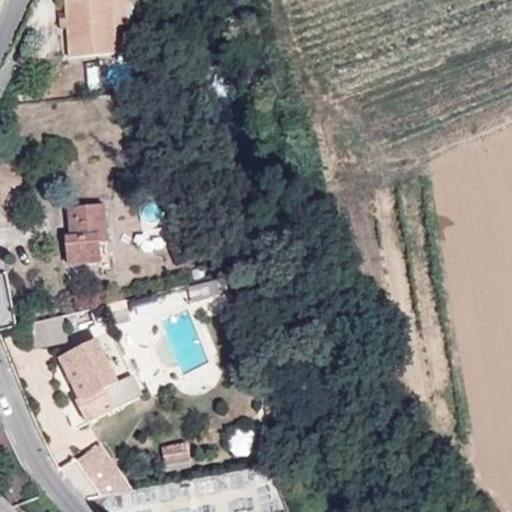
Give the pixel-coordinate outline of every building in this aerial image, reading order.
[(66,0),(68,18),(68,29),(70,58),(118,55),(116,26),(114,0),(66,0)] [(126,0),(114,0),(116,26),(128,25),(126,0)] [(61,29),(68,29),(68,18),(60,19),(61,29)] [(108,234),(106,205),(69,208),(72,237),(67,237),(69,266),(103,263),(101,244),(100,234),(108,234)] [(108,234),(100,234),(101,244),(109,244),(108,234)] [(193,305),(222,297),(218,281),(189,288),(193,305)] [(132,322),(126,301),(112,304),(118,326),(132,322)] [(69,343),(64,316),(29,324),(34,350),(69,343)] [(98,339),(61,359),(82,400),(78,402),(90,424),(117,411),(116,409),(143,395),(134,377),(121,384),(98,339)] [(166,465),(191,462),(189,444),(163,447),(166,465)] [(77,461),(103,495),(132,491),(100,445),(77,461)]
